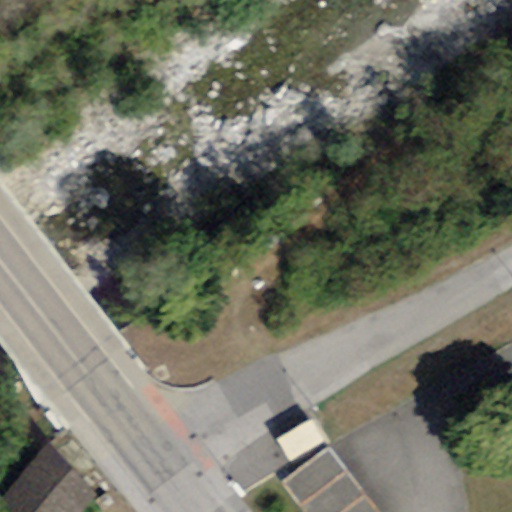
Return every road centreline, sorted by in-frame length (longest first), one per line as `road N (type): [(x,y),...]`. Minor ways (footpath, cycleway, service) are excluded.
road 1 (track): [(511,253),(148,464)]
road 2 (secondary): [(185,511),(0,272)]
